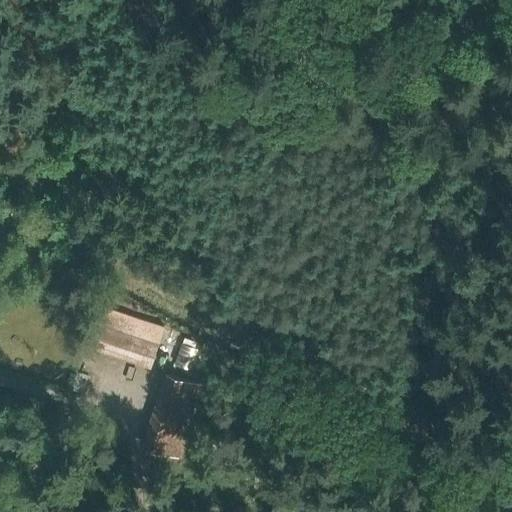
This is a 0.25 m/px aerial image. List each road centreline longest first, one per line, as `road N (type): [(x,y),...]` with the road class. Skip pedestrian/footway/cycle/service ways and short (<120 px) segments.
road 1 (track): [(0,208),(146,274),(287,361),(511,480)]
road 2 (unknown): [(0,384),(140,410)]
